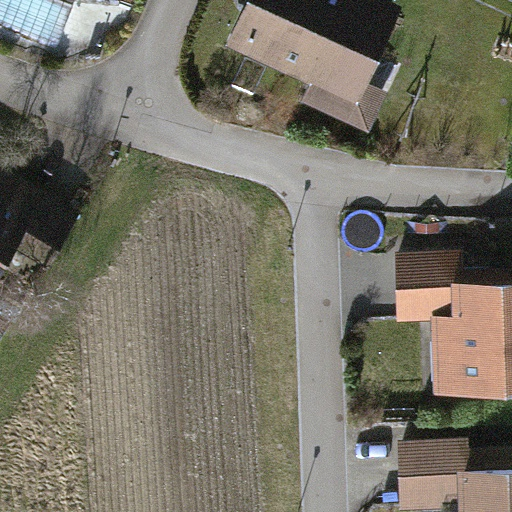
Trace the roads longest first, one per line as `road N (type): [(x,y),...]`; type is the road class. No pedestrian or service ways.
road 1 (residential): [(328,511),(317,195)]
road 2 (residential): [(307,176),(511,189)]
road 3 (residential): [(119,110),(307,176)]
road 4 (residential): [(119,110),(180,0)]
road 5 (residential): [(0,79),(119,110)]
